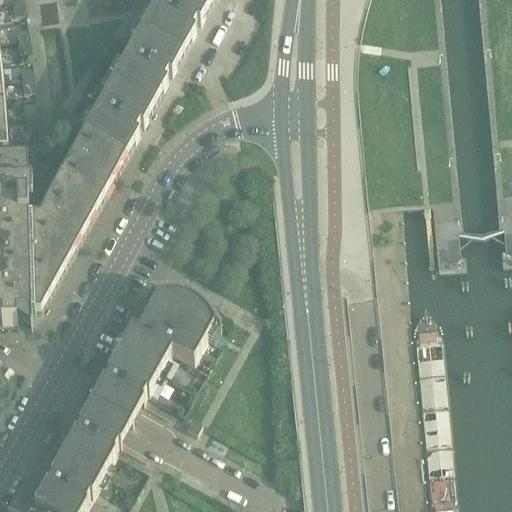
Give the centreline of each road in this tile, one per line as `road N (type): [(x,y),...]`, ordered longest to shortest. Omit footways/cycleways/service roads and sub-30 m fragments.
road 1 (tertiary): [(55,380),(184,155),(231,129),(278,126)]
road 2 (unclassified): [(382,511),(357,287),(345,278),(302,275)]
road 3 (unclassified): [(272,511),(55,380)]
road 4 (tertiary): [(326,511),(302,275)]
road 5 (tertiary): [(302,275),(302,123)]
road 6 (tertiary): [(278,126),(302,275)]
